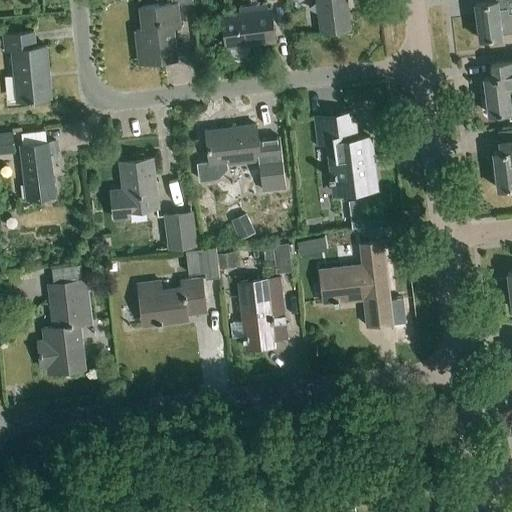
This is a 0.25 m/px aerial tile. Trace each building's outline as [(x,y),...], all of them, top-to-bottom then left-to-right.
[(172,0),(173,4),(141,7),(144,31),(137,31),(140,62),(177,58),(173,26),(180,26),(178,5),(193,3),(193,0),(172,0)] [(349,0),(319,0),(323,31),(352,27),(349,0)] [(486,2),(476,3),(480,39),(504,36),(503,34),(511,32),(511,0),(495,0),(486,2)] [(228,47),(231,47),(232,51),(234,56),(239,58),(244,57),(249,53),(250,49),(249,45),(278,41),(274,6),(224,12),(228,47)] [(5,51),(12,50),(17,101),(52,98),(46,45),(36,46),(34,31),(4,35),(5,51)] [(487,89),(488,100),(487,100),(487,104),(488,108),(489,108),(490,112),(510,110),(511,118),(511,60),(494,63),(496,75),(486,77),(486,80),(483,81),(484,89),(487,89)] [(371,137),(357,139),(354,113),(317,118),(320,144),(329,142),(335,192),(377,187),(371,137)] [(229,168),(228,163),(260,159),(261,165),(264,188),(287,185),(281,138),(274,138),(258,140),(256,124),(227,128),(227,131),(207,133),(210,161),(198,162),(200,179),(219,177),(229,168)] [(495,151),(499,187),(511,185),(511,128),(499,130),(501,150),(495,151)] [(0,132),(0,153),(15,151),(12,130),(0,132)] [(55,195),(51,156),(58,155),(56,141),(21,146),(27,198),(55,195)] [(159,207),(153,157),(121,161),(124,189),(111,191),(115,219),(131,217),(130,211),(159,207)] [(367,195),(354,196),(357,224),(369,223),(367,195)] [(165,213),(169,249),(197,245),(193,210),(165,213)] [(248,212),(232,219),(240,239),(256,232),(248,212)] [(361,243),(363,262),(321,267),(326,302),(364,297),(368,325),(395,322),(384,241),(361,243)] [(289,243),(274,244),(277,266),(292,264),(289,243)] [(216,246),(187,249),(190,273),(206,271),(206,277),(220,275),(216,246)] [(235,250),(219,252),(221,268),(237,266),(235,250)] [(278,344),(277,339),(289,337),(289,333),(282,274),(240,279),(248,348),(278,344)] [(183,287),(162,289),(161,279),(140,282),(143,309),(148,308),(150,324),(188,319),(188,313),(207,310),(203,277),(182,279),(183,287)] [(52,283),(57,325),(44,326),(45,341),(39,341),(42,367),(48,366),(49,372),(86,368),(80,325),(93,323),(87,279),(52,283)] [(404,511),(403,502),(379,505),(380,511),(404,511)]
